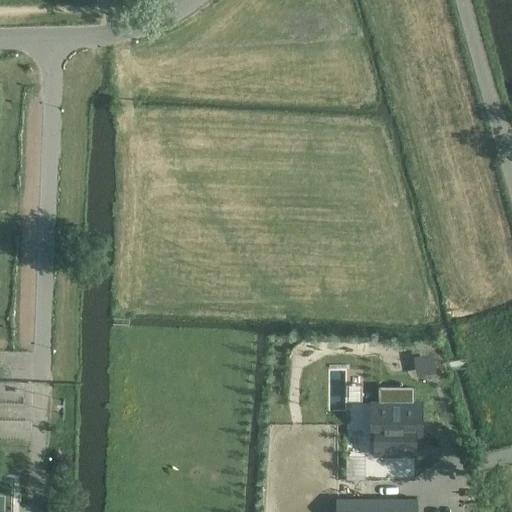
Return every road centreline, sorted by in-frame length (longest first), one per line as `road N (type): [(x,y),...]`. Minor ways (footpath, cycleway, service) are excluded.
road 1 (unclassified): [(511,167),(465,0)]
road 2 (unknown): [(128,0),(110,8),(0,11)]
